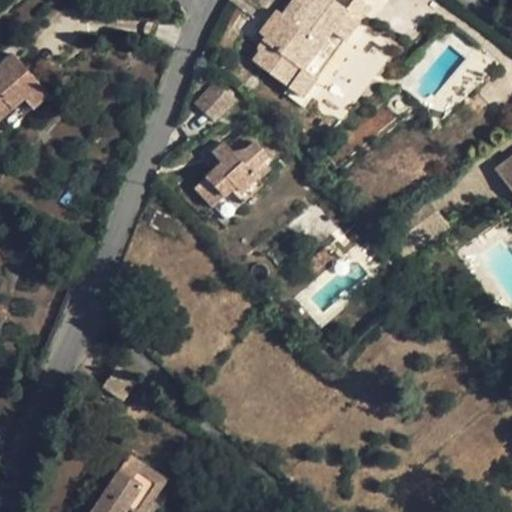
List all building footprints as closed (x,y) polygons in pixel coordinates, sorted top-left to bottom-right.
[(353,0),(346,10),(332,0),(294,0),(283,15),(266,38),(259,47),(259,48),(259,49),(259,52),(253,60),(303,98),(371,7),(361,0),(353,0)] [(266,38),(283,15),(278,11),(260,34),(266,38)] [(0,119),(24,100),(41,85),(13,54),(0,65),(0,119)] [(236,99),(217,81),(195,104),(214,123),(236,99)] [(41,85),(24,100),(33,110),(50,95),(41,85)] [(228,147),(225,143),(213,154),(215,156),(222,164),(215,170),(196,188),(223,220),(264,185),(259,180),(252,172),(264,162),(270,157),(255,142),(254,143),(245,133),(228,147)] [(222,164),(215,156),(208,163),(215,170),(222,164)] [(511,159),(497,172),(511,192),(511,159)] [(271,169),(264,162),(252,172),(259,180),(271,169)] [(317,265),(312,259),(304,265),(309,272),(317,265)] [(136,378),(118,365),(103,388),(122,400),(136,378)] [(144,511),(166,481),(130,456),(121,470),(110,486),(92,511),(124,511),(127,508),(133,511),(144,511)] [(110,486),(121,470),(114,465),(103,481),(110,486)] [(280,511),(287,503),(266,487),(247,511),(280,511)]
